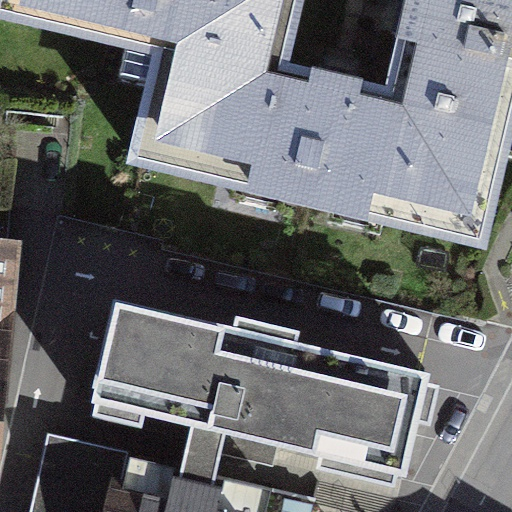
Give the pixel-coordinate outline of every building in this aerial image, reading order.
[(298,0),(0,0),(0,1),(0,10),(161,46),(281,66),(298,0)] [(511,0),(411,0),(391,88),(359,216),(482,245),(511,123),(511,0)] [(161,46),(131,161),(359,216),(391,88),(339,76),(281,66),(161,46)] [(429,388),(95,310),(69,419),(403,497),(429,388)] [(175,511),(117,498),(127,454),(42,434),(23,511),(175,511)]
